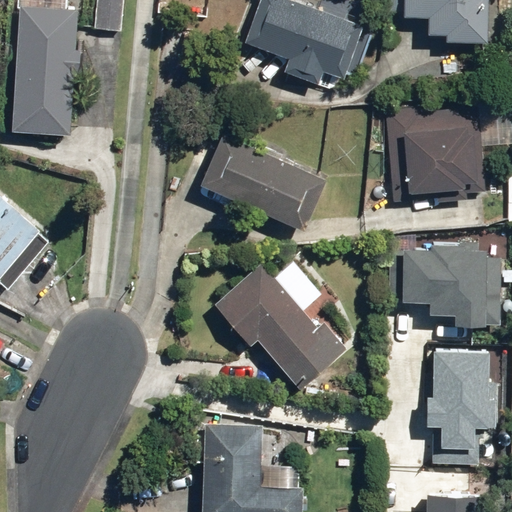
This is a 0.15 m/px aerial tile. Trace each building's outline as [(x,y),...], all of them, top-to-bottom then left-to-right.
[(121,0),(95,0),(94,30),(120,31),(121,0)] [(366,27),(291,0),(259,0),(243,44),(285,59),(280,70),(319,85),(324,71),(347,80),(366,27)] [(484,0),(386,0),(386,13),(398,14),(398,16),(425,17),(425,33),(444,34),(443,42),(483,44),(484,0)] [(76,12),(17,9),(11,129),(67,131),(70,73),(77,73),(78,49),(74,49),(76,12)] [(476,102),(383,109),(390,201),(484,193),(476,102)] [(322,177),(221,132),(197,184),(298,230),(322,177)] [(47,240),(0,199),(0,282),(6,288),(47,240)] [(274,279),(257,262),(211,304),(249,346),(255,340),(299,388),(345,347),(322,322),(317,327),(301,309),(318,293),(291,263),(274,279)] [(471,392),(418,400),(435,511),(436,511),(489,504),(471,392)] [(259,425),(202,424),(199,511),(301,511),(303,487),(296,487),(296,464),(283,463),(283,452),(268,452),(268,441),(258,441),(259,425)] [(355,438),(332,441),(336,468),(359,464),(355,438)]
